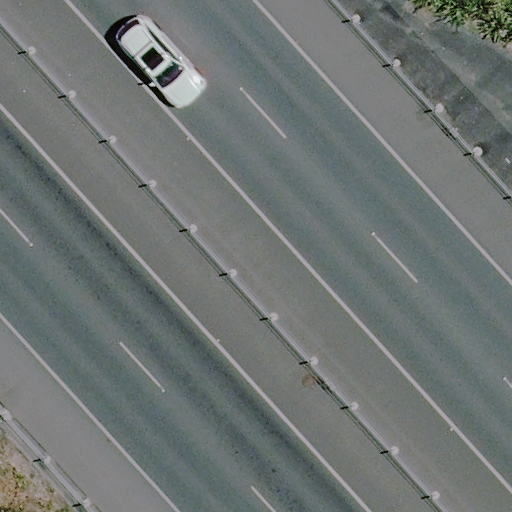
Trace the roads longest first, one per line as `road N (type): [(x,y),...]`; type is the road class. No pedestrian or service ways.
road 1 (motorway): [(207,0),(511,343)]
road 2 (motorway): [(280,511),(0,201)]
